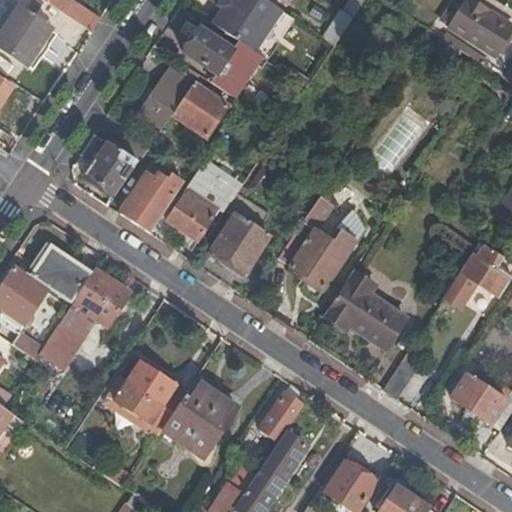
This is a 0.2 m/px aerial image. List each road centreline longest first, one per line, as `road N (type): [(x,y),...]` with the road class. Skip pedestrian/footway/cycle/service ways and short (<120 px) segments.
road 1 (residential): [(28,180),(511,504)]
road 2 (residential): [(146,0),(28,180)]
